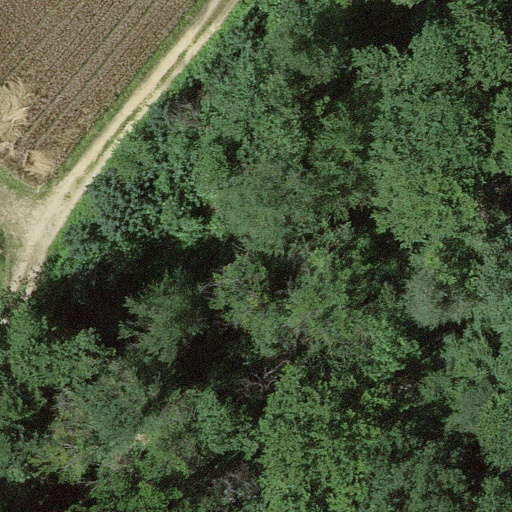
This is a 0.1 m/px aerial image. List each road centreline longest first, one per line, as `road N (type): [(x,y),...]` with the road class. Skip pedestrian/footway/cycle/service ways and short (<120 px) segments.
road 1 (track): [(297,511),(382,375),(457,296),(511,256)]
road 2 (track): [(30,249),(251,0)]
